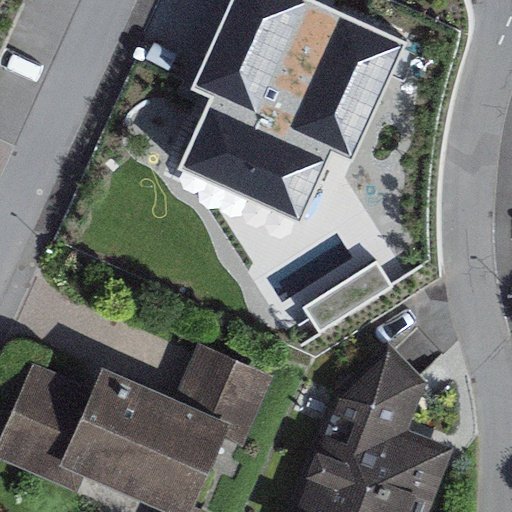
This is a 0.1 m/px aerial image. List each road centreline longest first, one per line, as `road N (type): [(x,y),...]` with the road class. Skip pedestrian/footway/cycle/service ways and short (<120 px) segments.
road 1 (residential): [(511,33),(489,108),(479,253),(490,511)]
road 2 (residential): [(102,0),(0,240)]
